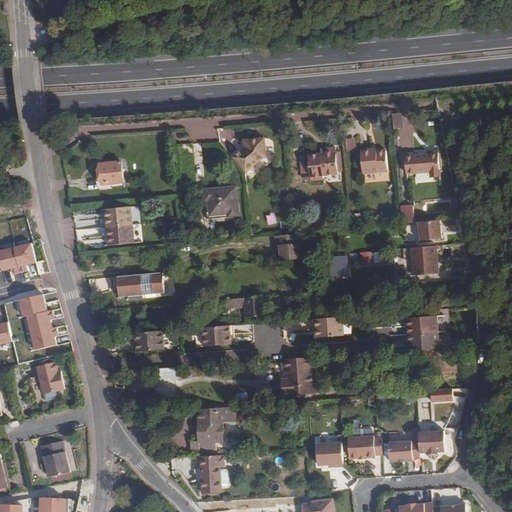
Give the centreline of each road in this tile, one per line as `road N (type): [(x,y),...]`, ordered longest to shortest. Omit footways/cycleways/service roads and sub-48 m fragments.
road 1 (trunk): [(0,107),(511,66)]
road 2 (trunk): [(511,38),(0,78)]
road 3 (secondary): [(21,0),(47,211),(90,366)]
road 4 (residential): [(373,344),(90,366)]
road 5 (residential): [(471,478),(468,441),(491,334),(466,216)]
road 6 (residential): [(471,478),(361,486),(361,511)]
